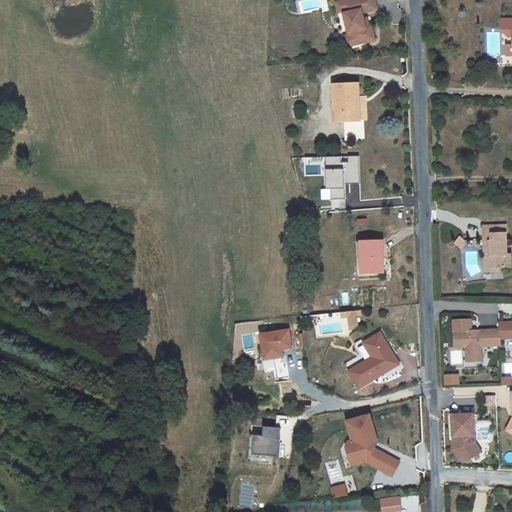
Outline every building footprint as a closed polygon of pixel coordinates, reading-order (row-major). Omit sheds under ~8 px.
[(377,9),(374,0),(348,0),(342,2),(344,11),(350,36),(352,45),(375,40),(371,25),(369,25),(366,26),(364,19),(362,13),(377,9)] [(360,121),(355,121),(355,97),(360,97),(359,84),(334,85),(335,122),(346,121),(346,140),(365,139),(364,121),(360,121)] [(345,184),(360,183),(359,155),(325,156),(326,189),(331,189),(332,199),(345,199),(345,184)] [(506,226),(484,227),(484,242),(490,242),(491,268),(511,267),(511,255),(507,255),(506,226)] [(460,236),(455,242),(461,250),(470,241),(466,241),(460,236)] [(380,258),(380,251),(383,251),(383,241),(361,242),(362,273),(384,272),(384,258),(380,258)] [(490,242),(484,242),(485,271),(497,271),(497,268),(491,268),(490,242)] [(361,310),(342,312),(342,317),(349,316),(350,329),(357,324),(356,315),(361,315),(361,310)] [(473,331),(454,331),(455,348),(466,347),(467,356),(483,356),(482,346),(501,345),(500,339),(511,338),(511,322),(500,323),(500,330),(477,331),(477,336),(473,336),(473,331)] [(291,328),(294,349),(305,347),(301,327),(291,328)] [(290,330),(261,334),(265,359),(284,356),(283,349),(293,348),(290,330)] [(387,358),(394,354),(381,333),(365,343),(373,357),(350,372),(360,388),(393,368),(387,358)] [(387,358),(393,368),(399,364),(394,354),(387,358)] [(458,376),(446,376),(446,385),(459,384),(458,376)] [(370,415),(348,421),(353,441),(350,442),(347,447),(349,452),(354,455),(357,454),(360,463),(367,461),(393,476),(400,463),(374,448),(373,444),(378,442),(370,415)] [(474,415),(453,416),(454,437),(456,437),(456,441),(454,441),(454,451),(460,459),(469,460),(481,453),(475,444),(474,415)] [(278,457),(281,428),(264,427),(263,436),(254,435),(253,455),(273,456),(278,457)] [(253,455),(254,435),(250,434),(248,462),(272,464),(273,456),(253,455)] [(354,455),(349,452),(352,465),(360,463),(357,454),(354,455)] [(346,485),(333,487),(335,497),(348,495),(346,485)] [(400,497),(382,499),(383,511),(388,511),(402,510),(400,497)]
